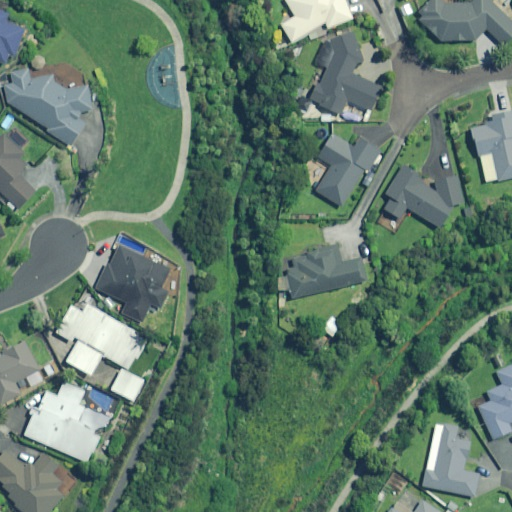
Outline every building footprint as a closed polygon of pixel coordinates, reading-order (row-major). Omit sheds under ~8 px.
[(286,0),(296,17),(282,25),(292,42),(326,23),(330,30),(354,16),(344,0),(286,0)] [(511,38),(511,22),(489,0),(475,0),(472,4),(442,4),(442,0),(430,0),(430,12),(421,12),(422,22),(442,41),(477,41),(488,30),(504,46),(511,38)] [(8,15),(0,11),(0,62),(7,65),(10,55),(16,57),(26,31),(4,23),(8,15)] [(353,76),(358,65),(363,63),(352,34),(330,42),(334,55),(322,84),(317,83),(310,101),(342,115),(348,102),(371,112),(382,88),(359,78),(353,76)] [(2,87),(7,103),(48,129),(46,132),(71,149),(87,125),(78,119),(81,114),(92,111),(86,88),(62,94),(56,73),(33,79),(31,68),(10,74),(13,84),(2,87)] [(511,111),(488,117),(490,124),(473,129),(487,184),(511,177),(511,111)] [(23,151),(5,133),(0,137),(0,191),(19,210),(36,192),(18,176),(27,167),(17,157),(23,151)] [(354,148),(332,135),(319,157),(332,165),(316,191),(342,207),(365,169),(369,171),(381,151),(360,138),(354,148)] [(29,161),(36,167),(47,156),(40,149),(29,161)] [(404,167),(401,171),(386,195),(392,198),(384,210),(399,219),(406,207),(441,229),(456,205),(464,203),(457,176),(436,182),(439,194),(421,183),(424,179),(404,167)] [(170,271),(120,246),(110,267),(108,266),(97,290),(127,305),(122,314),(142,324),(151,306),(160,310),(168,293),(161,289),(170,271)] [(363,267),(361,258),(342,263),(338,248),(317,253),(308,255),(310,261),(299,263),(300,269),(286,272),(293,299),(367,282),(363,267)] [(288,279),(278,279),(277,291),(287,292),(288,279)] [(369,295),(362,287),(349,299),(357,307),(369,295)] [(72,342),(75,336),(79,339),(66,362),(91,376),(103,355),(128,369),(135,357),(137,359),(148,339),(87,305),(83,312),(72,306),(57,333),(72,342)] [(342,325),(332,317),(322,330),(332,337),(342,325)] [(15,384),(26,378),(32,389),(42,384),(36,373),(40,371),(25,341),(1,354),(0,351),(0,406),(21,395),(15,384)] [(511,366),(498,372),(503,386),(488,392),(492,402),(479,407),(494,440),(511,432),(511,430),(509,423),(511,422),(511,366)] [(98,443),(100,437),(92,433),(93,431),(84,427),(86,423),(78,420),(84,408),(79,406),(85,392),(64,382),(58,397),(47,392),(39,410),(36,409),(25,435),(89,464),(98,443)] [(473,429),(437,422),(427,469),(425,469),(422,487),(476,497),(480,474),(465,471),(473,429)] [(4,489),(10,494),(7,498),(22,511),(49,511),(64,496),(57,490),(62,483),(52,474),(58,467),(43,453),(32,465),(29,462),(25,467),(7,451),(0,458),(0,479),(7,486),(4,489)] [(393,474),(388,483),(401,491),(406,483),(393,474)] [(439,511),(421,501),(414,511),(395,511),(392,510),(390,511),(439,511)]
